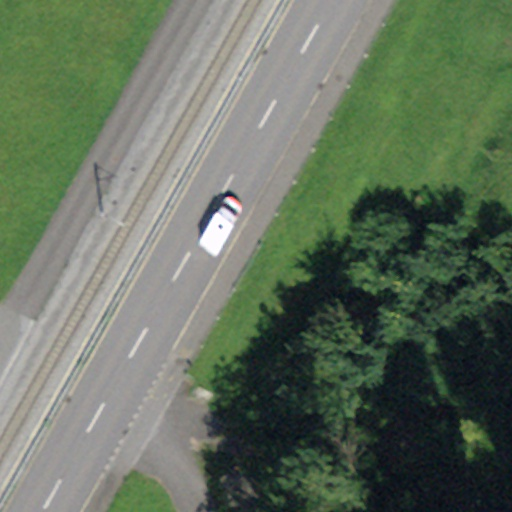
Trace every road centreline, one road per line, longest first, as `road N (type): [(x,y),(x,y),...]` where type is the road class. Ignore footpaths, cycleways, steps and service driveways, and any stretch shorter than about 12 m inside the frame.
road 1 (secondary): [(42,511),(330,0)]
road 2 (track): [(200,511),(189,479),(162,451),(97,414)]
